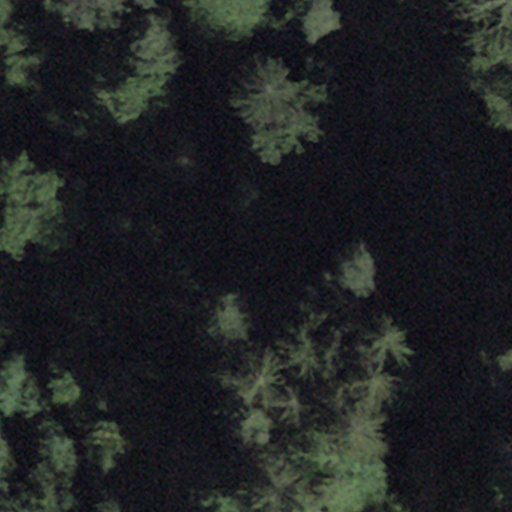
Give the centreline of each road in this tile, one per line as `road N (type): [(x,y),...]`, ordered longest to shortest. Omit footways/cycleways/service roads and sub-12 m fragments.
road 1 (track): [(348,0),(395,57),(460,183),(471,272),(442,511)]
road 2 (track): [(171,511),(195,365),(229,260),(238,176),(187,0)]
road 3 (track): [(0,132),(19,186),(41,318),(94,471),(100,511)]
